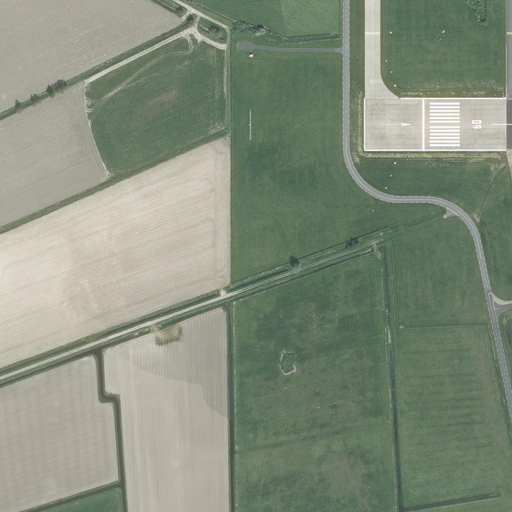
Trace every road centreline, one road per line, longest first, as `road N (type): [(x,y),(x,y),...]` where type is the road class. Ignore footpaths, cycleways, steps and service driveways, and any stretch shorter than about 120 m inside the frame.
road 1 (unclassified): [(345,0),(349,165),(376,194),(439,201),(470,224),(511,408)]
road 2 (track): [(0,377),(445,217)]
road 3 (track): [(174,0),(227,29),(228,127)]
